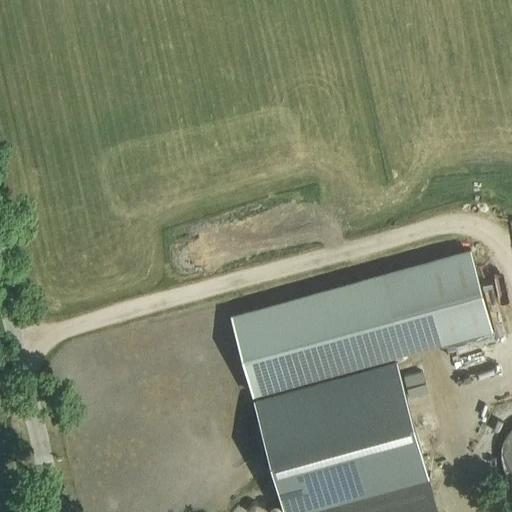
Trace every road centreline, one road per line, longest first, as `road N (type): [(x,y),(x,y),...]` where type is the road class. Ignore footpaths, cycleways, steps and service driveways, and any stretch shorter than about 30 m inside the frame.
road 1 (track): [(17,345),(467,222),(492,245),(511,314)]
road 2 (tertiary): [(57,511),(0,268)]
